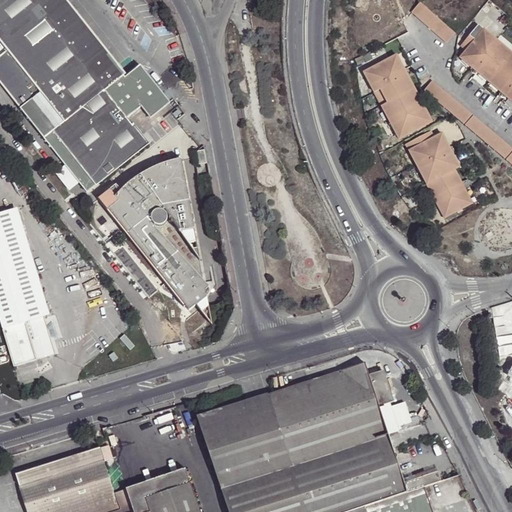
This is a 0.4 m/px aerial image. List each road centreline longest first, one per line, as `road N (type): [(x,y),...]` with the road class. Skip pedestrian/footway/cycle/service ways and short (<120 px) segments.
road 1 (unclassified): [(184,0),(203,37),(259,343)]
road 2 (primary): [(296,0),(297,68),(311,141),(377,277)]
road 3 (primary): [(400,266),(377,237),(329,136),(315,62),(316,0)]
road 4 (tertiary): [(0,439),(265,362)]
road 5 (tertiary): [(259,343),(0,419)]
road 6 (residential): [(511,133),(432,67),(409,23)]
road 7 (primary): [(448,399),(506,511)]
road 8 (tertiary): [(265,362),(382,330)]
